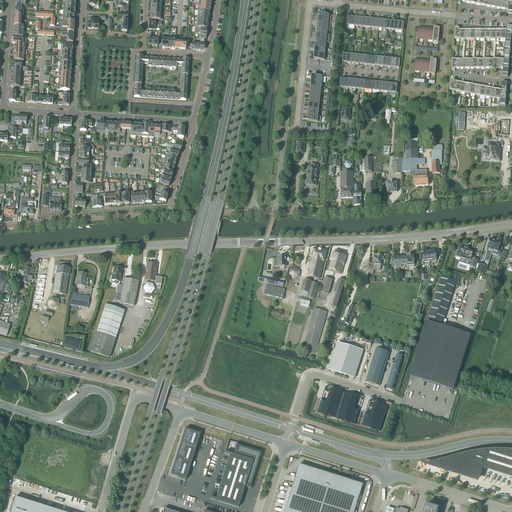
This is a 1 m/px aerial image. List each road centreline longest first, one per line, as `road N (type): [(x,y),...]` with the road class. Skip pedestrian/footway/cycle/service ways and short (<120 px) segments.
road 1 (secondary): [(253,0),(214,204),(118,511)]
road 2 (secondary): [(126,511),(207,254),(258,0)]
road 3 (residential): [(221,213),(511,192)]
road 4 (residential): [(243,242),(0,259)]
road 5 (unclassified): [(0,227),(221,213)]
road 6 (residential): [(307,241),(511,223)]
road 7 (residential): [(285,444),(313,374),(404,404)]
road 8 (unclassified): [(179,410),(133,401),(100,511)]
road 9 (residential): [(509,511),(387,475)]
